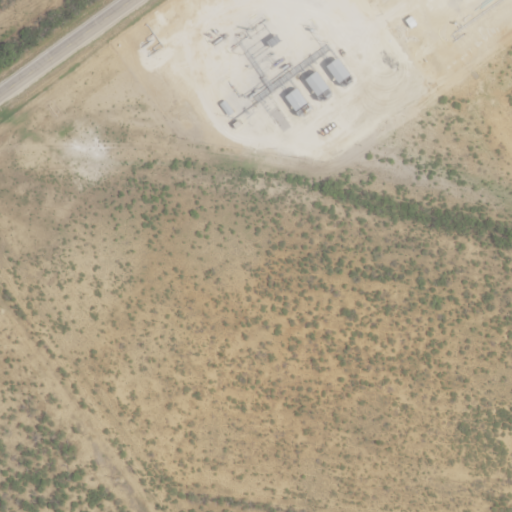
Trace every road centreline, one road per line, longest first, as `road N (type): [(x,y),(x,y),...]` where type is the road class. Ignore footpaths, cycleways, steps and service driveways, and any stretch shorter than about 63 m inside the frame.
road 1 (residential): [(153,511),(0,287)]
road 2 (tertiary): [(0,101),(141,0)]
